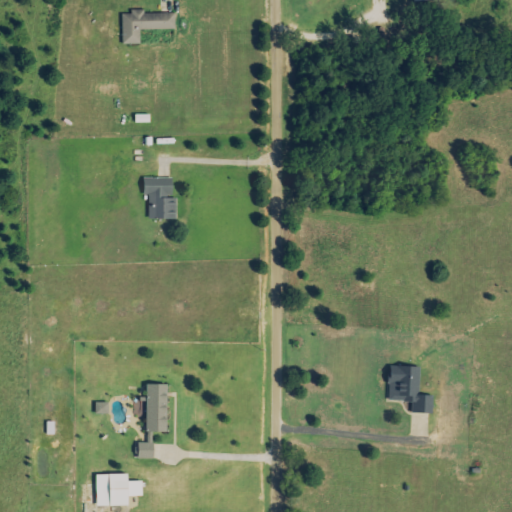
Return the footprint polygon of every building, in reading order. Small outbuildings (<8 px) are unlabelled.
[(175,13),(144,14),(144,10),(130,10),(130,14),(122,14),(122,44),(141,44),(140,30),(175,30),(175,13)] [(172,178),(144,178),(144,197),(149,197),(149,220),(177,220),(177,198),(173,199),(172,178)] [(411,412),(432,413),(433,394),(419,394),(420,366),(397,365),(397,375),(389,375),(388,400),(412,401),(411,412)] [(167,384),(147,384),(147,443),(137,443),(137,458),(153,458),(153,431),(167,431),(167,384)] [(108,402),(95,403),(96,413),(108,413),(108,402)] [(142,480),(127,480),(127,474),(96,474),(96,506),(128,505),(128,496),(142,496),(142,480)]
